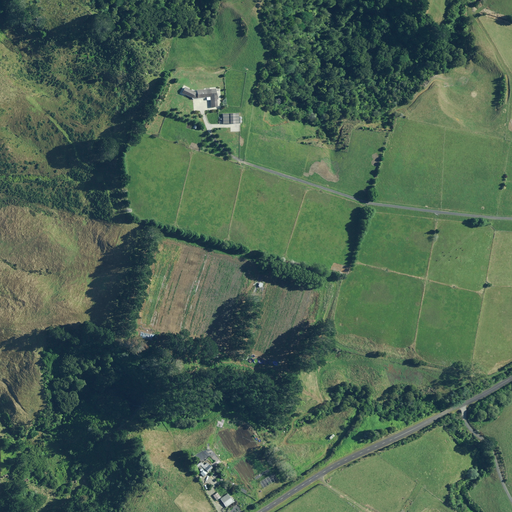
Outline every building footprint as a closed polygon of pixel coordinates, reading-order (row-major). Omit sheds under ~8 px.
[(181,93),(192,98),(191,99),(193,100),(204,99),(204,98),(206,98),(206,100),(210,100),(210,108),(217,107),(216,99),(218,99),(217,93),(215,94),(215,89),(196,90),(196,92),(194,92),(184,87),(181,93)] [(240,117),(238,117),(238,113),(222,114),(223,124),(238,123),(240,123),(240,117)] [(200,475),(203,477),(211,468),(206,463),(203,465),(197,460),(193,464),(197,468),(197,467),(199,469),(196,473),(199,476),(200,475)] [(221,497),(217,492),(212,496),(215,501),(221,497)] [(232,502),(227,494),(220,499),(225,507),(232,502)]
